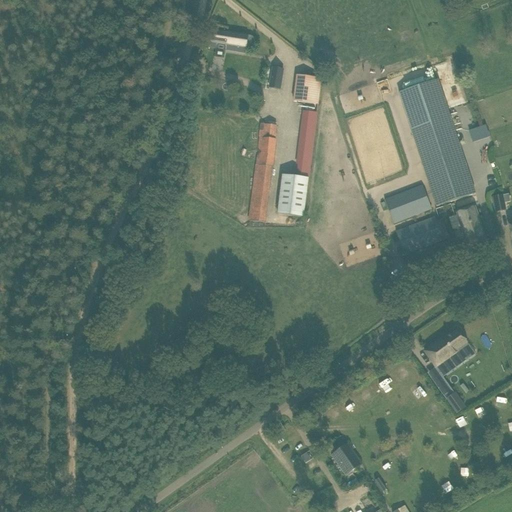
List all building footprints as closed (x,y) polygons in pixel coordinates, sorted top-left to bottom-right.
[(225,50),(245,53),(246,47),(251,48),(253,45),(254,39),(252,37),(229,33),(212,30),(209,47),(217,48),(217,44),(225,45),(225,50)] [(284,70),(273,68),(269,88),(280,90),(284,70)] [(321,79),(296,76),(293,102),(318,105),(321,79)] [(476,194),(438,80),(399,93),(436,207),(476,194)] [(304,218),(317,113),(303,111),(296,164),(298,164),(296,177),(282,175),(277,214),(304,218)] [(265,223),(273,168),(277,140),(276,140),(277,126),(261,124),(256,166),(248,221),(265,223)] [(431,210),(422,185),(385,200),(394,224),(431,210)] [(507,211),(503,195),(492,197),(496,213),(507,211)] [(488,245),(475,207),(456,213),(469,251),(488,245)] [(444,240),(434,216),(396,231),(405,255),(444,240)] [(457,329),(424,352),(436,368),(436,367),(440,372),(453,363),(449,358),(468,345),(457,329)] [(398,377),(408,377),(408,368),(398,367),(398,377)] [(382,392),(391,388),(388,380),(379,383),(382,392)] [(454,394),(447,399),(457,414),(465,409),(465,408),(454,394)] [(353,415),(363,410),(358,402),(348,407),(353,415)] [(477,417),(487,413),(483,405),(474,410),(477,417)] [(340,411),(333,417),(339,425),(346,419),(340,411)] [(332,456),(346,476),(359,467),(345,447),(332,456)] [(503,459),(511,455),(507,448),(499,452),(503,459)] [(300,456),(305,464),(311,460),(306,452),(300,456)] [(479,460),(479,469),(488,469),(488,460),(479,460)] [(392,493),(400,489),(396,481),(387,485),(392,493)] [(418,502),(430,502),(430,491),(418,491),(418,502)]
